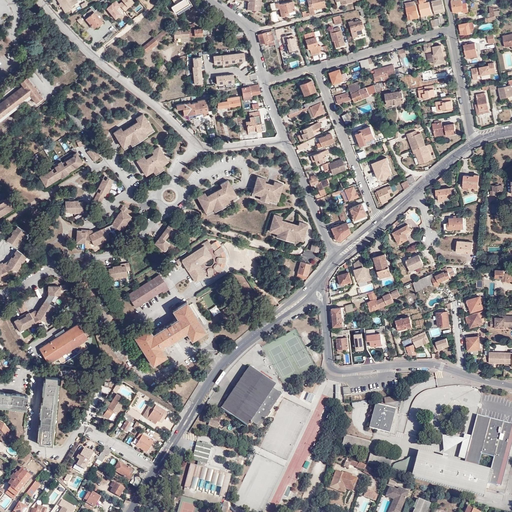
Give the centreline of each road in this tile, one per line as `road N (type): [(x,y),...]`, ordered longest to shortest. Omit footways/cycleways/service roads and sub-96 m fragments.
road 1 (residential): [(41,0),(198,145),(284,140)]
road 2 (residential): [(311,286),(323,305),(335,369),(436,364),(461,373)]
road 3 (secondary): [(193,408),(223,359),(311,286)]
road 4 (unknown): [(172,205),(189,219),(330,264)]
road 5 (residential): [(314,68),(380,221)]
road 6 (residential): [(314,68),(450,29)]
road 7 (residential): [(338,257),(284,140)]
